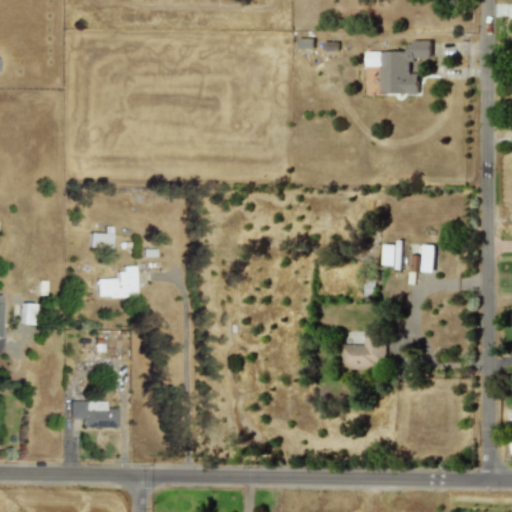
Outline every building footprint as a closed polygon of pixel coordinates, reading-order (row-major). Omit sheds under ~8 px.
[(379,94),(417,93),(417,74),(409,74),(409,59),(430,59),(430,41),(405,41),(405,51),(365,51),(365,66),(379,66),(379,94)] [(102,233),(88,233),(87,248),(109,249),(110,227),(103,226),(102,233)] [(382,243),(382,265),(399,266),(400,243),(382,243)] [(421,271),(433,272),(434,245),(422,244),(421,271)] [(94,279),(95,297),(134,296),(133,268),(115,268),(115,278),(94,279)] [(342,367),(384,367),(384,345),(378,345),(378,332),(365,331),(365,345),(342,344),(342,367)] [(103,401),(68,401),(68,419),(81,419),(81,427),(115,427),(115,408),(103,408),(103,401)]
